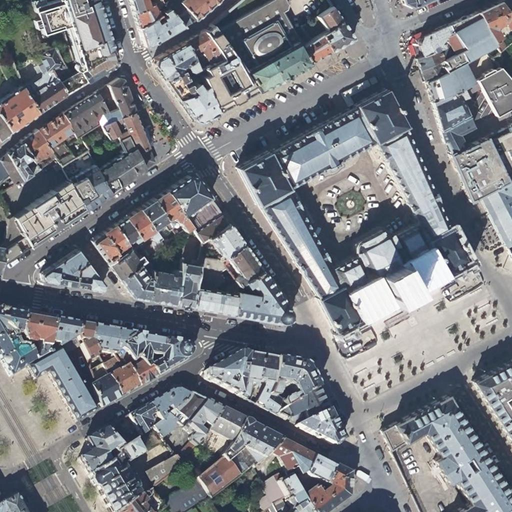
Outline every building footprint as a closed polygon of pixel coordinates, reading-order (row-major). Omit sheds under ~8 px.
[(112,47),(109,37),(98,0),(83,5),(81,0),(61,0),(52,3),(44,6),(40,7),(43,18),(46,26),(48,34),(73,26),(92,79),(102,74),(92,56),(95,55),(112,47)] [(143,0),(145,3),(149,0),(126,0),(131,14),(141,7),(136,0),(143,0)] [(159,1),(158,0),(149,0),(145,3),(141,7),(131,14),(136,29),(150,18),(155,13),(152,7),(159,1)] [(167,0),(162,4),(164,6),(181,27),(194,20),(176,0),(167,0)] [(176,0),(194,20),(217,0),(176,0)] [(285,0),(271,0),(216,33),(256,91),(274,81),(274,82),(283,77),(290,74),(289,73),(300,67),(305,64),(297,49),(295,44),(297,42),(282,12),(287,8),(288,4),(285,0)] [(411,0),(399,0),(400,4),(410,9),(413,8),(411,0)] [(511,0),(502,0),(496,3),(510,23),(511,20),(511,0)] [(511,24),(510,23),(496,3),(485,8),(474,13),(484,30),(498,52),(504,47),(493,31),(494,28),(500,24),(504,29),(511,24)] [(153,22),(150,18),(136,29),(142,48),(147,48),(181,27),(164,6),(159,10),(162,14),(158,17),(159,18),(153,22)] [(324,30),(339,20),(335,14),(331,6),(316,16),(324,30)] [(159,18),(158,17),(155,13),(150,18),(153,22),(159,18)] [(511,40),(504,47),(498,52),(484,30),(474,13),(466,16),(455,21),(445,26),(453,41),(455,43),(461,55),(440,64),(442,71),(443,72),(423,82),(426,92),(429,103),(460,87),(473,80),(492,116),(494,115),(495,116),(511,106),(511,40)] [(300,27),(308,40),(313,37),(319,33),(321,32),(324,30),(316,16),(300,27)] [(324,36),(321,32),(319,33),(329,52),(342,45),(352,39),(339,20),(324,30),(326,35),(324,36)] [(211,25),(201,32),(214,52),(217,61),(195,72),(198,78),(200,82),(203,90),(214,113),(235,102),(256,91),(216,33),(211,25)] [(453,41),(445,26),(420,37),(416,47),(418,55),(419,57),(453,41)] [(205,61),(193,68),(195,72),(217,61),(214,52),(201,32),(193,37),(182,43),(189,58),(197,54),(202,56),(205,61)] [(311,44),(308,40),(297,49),(305,64),(320,56),(329,52),(319,33),(313,37),(315,41),(311,44)] [(416,47),(420,37),(410,41),(408,46),(410,51),(412,57),(418,55),(416,47)] [(415,65),(418,72),(440,64),(461,55),(455,43),(453,41),(419,57),(413,60),(415,65)] [(187,72),(190,74),(195,72),(193,68),(189,58),(182,43),(153,61),(151,66),(155,72),(163,82),(180,73),(180,69),(185,67),(187,72)] [(39,48),(42,53),(47,50),(45,45),(39,48)] [(55,46),(53,47),(55,53),(59,62),(60,61),(61,61),(55,46)] [(55,53),(53,47),(47,50),(42,53),(33,58),(37,66),(47,61),(64,96),(78,87),(88,82),(82,70),(78,72),(71,76),(63,60),(61,61),(60,61),(59,62),(55,53)] [(92,56),(102,74),(115,66),(117,63),(112,47),(95,55),(92,56)] [(28,84),(22,87),(36,115),(49,106),(64,96),(47,61),(37,66),(41,73),(40,79),(31,85),(28,84)] [(440,64),(418,72),(420,77),(422,83),(423,82),(443,72),(442,71),(440,64)] [(186,84),(180,73),(163,82),(168,89),(176,100),(191,95),(189,89),(186,84)] [(194,80),(186,84),(189,89),(194,86),(200,82),(198,78),(194,80)] [(91,96),(62,115),(74,130),(77,135),(79,136),(100,126),(134,113),(122,82),(118,80),(107,86),(116,111),(106,115),(95,94),(91,96)] [(21,85),(0,100),(0,120),(9,133),(17,128),(36,115),(22,87),(21,85)] [(198,93),(194,86),(189,89),(191,95),(176,100),(180,107),(184,113),(190,120),(195,123),(214,113),(203,90),(198,93)] [(465,98),(460,87),(429,103),(434,120),(441,143),(442,143),(456,136),(471,129),(458,101),(465,98)] [(429,187),(428,187),(401,127),(403,126),(383,90),(353,106),(353,107),(341,114),(278,148),(267,154),(266,152),(235,169),(255,206),(257,205),(300,275),(301,274),(305,281),(316,298),(315,299),(332,332),(356,319),(354,316),(386,298),(388,301),(399,295),(409,290),(407,287),(439,269),(441,272),(464,259),(447,225),(445,226),(435,202),(435,201),(432,193),(429,187)] [(112,133),(114,136),(116,141),(120,139),(124,137),(133,155),(147,148),(140,130),(139,126),(134,113),(100,126),(105,136),(112,133)] [(62,138),(74,130),(62,115),(52,121),(36,131),(48,152),(53,159),(57,165),(59,167),(85,152),(86,151),(79,136),(77,135),(74,137),(75,139),(70,142),(68,140),(66,141),(62,138)] [(0,140),(9,133),(0,120),(0,140)] [(511,123),(462,147),(447,154),(446,155),(451,167),(462,191),(467,203),(477,197),(485,193),(511,178),(511,123)] [(49,162),(53,159),(48,152),(36,131),(30,135),(18,143),(37,170),(42,167),(40,164),(37,165),(35,161),(45,155),(49,162)] [(462,147),(456,136),(442,143),(447,154),(462,147)] [(94,171),(99,182),(110,176),(116,187),(141,170),(133,155),(124,137),(120,139),(126,151),(94,171)] [(37,170),(18,143),(14,146),(4,154),(20,181),(37,170)] [(133,155),(141,170),(152,163),(147,148),(133,155)] [(99,182),(85,152),(59,167),(68,182),(66,183),(67,185),(68,188),(82,210),(105,194),(116,187),(110,176),(99,182)] [(8,188),(20,181),(4,154),(0,157),(0,180),(6,176),(10,181),(6,184),(8,188)] [(187,176),(165,191),(182,217),(209,199),(197,181),(195,178),(187,176)] [(511,178),(485,193),(477,197),(502,246),(511,240),(511,200),(511,198),(511,197),(511,178)] [(22,212),(10,219),(21,236),(27,246),(82,210),(68,188),(67,185),(51,194),(50,192),(21,210),(22,212)] [(189,227),(182,217),(165,191),(160,194),(152,200),(165,221),(170,217),(173,221),(178,223),(183,231),(189,227)] [(169,227),(165,221),(152,200),(146,204),(139,208),(156,236),(169,227)] [(162,246),(156,236),(139,208),(133,212),(125,218),(137,237),(146,232),(152,241),(152,243),(144,248),(149,255),(162,246)] [(200,243),(206,239),(227,224),(220,214),(208,223),(193,233),(200,243)] [(2,239),(0,238),(0,256),(2,249),(21,236),(10,219),(9,217),(4,219),(2,239)] [(137,237),(125,218),(120,221),(113,226),(129,250),(132,248),(140,242),(137,237)] [(216,257),(215,260),(219,261),(242,245),(233,232),(227,224),(206,239),(218,256),(216,257)] [(119,248),(124,254),(129,250),(113,226),(106,230),(101,234),(114,252),(119,248)] [(116,256),(114,252),(101,234),(96,237),(90,241),(107,266),(116,259),(114,257),(116,256)] [(0,256),(0,264),(27,246),(21,236),(2,249),(0,256)] [(235,283),(236,285),(241,281),(259,269),(248,254),(242,245),(219,261),(224,267),(225,270),(228,267),(226,264),(228,262),(238,276),(235,279),(233,276),(231,277),(235,283)] [(142,260),(132,248),(129,250),(124,254),(118,258),(116,259),(107,266),(112,272),(117,278),(142,260)] [(52,283),(73,287),(75,272),(86,263),(76,251),(60,261),(40,275),(42,281),(52,283)] [(181,256),(178,269),(173,304),(180,305),(190,307),(195,274),(197,260),(181,256)] [(198,256),(197,260),(195,274),(190,307),(208,311),(231,315),(235,292),(236,285),(235,283),(227,288),(226,292),(208,290),(209,283),(213,284),(222,278),(218,272),(224,267),(219,261),(215,260),(198,256)] [(148,267),(142,260),(117,278),(130,296),(138,298),(145,299),(151,271),(152,264),(148,267)] [(75,272),(73,287),(98,291),(102,285),(86,263),(75,272)] [(171,273),(151,271),(145,299),(163,302),(173,304),(178,269),(173,268),(171,271),(171,273)] [(253,294),(235,292),(231,315),(254,319),(276,323),(277,322),(279,323),(283,322),(286,320),(287,319),(288,316),(288,314),(287,312),(285,309),(286,307),(259,269),(241,281),(244,286),(248,283),(251,288),(254,286),(257,292),(256,299),(253,298),(253,294)] [(18,335),(23,315),(16,314),(0,311),(0,361),(9,376),(25,367),(34,362),(32,357),(24,344),(18,335)] [(38,354),(32,357),(34,362),(46,356),(48,343),(52,320),(39,318),(23,315),(18,335),(24,344),(32,344),(34,342),(40,343),(38,354)] [(57,344),(57,349),(75,339),(78,325),(66,322),(52,320),(48,343),(57,344)] [(97,355),(94,351),(88,340),(92,327),(86,326),(78,325),(75,339),(80,347),(87,360),(97,355)] [(111,352),(114,357),(122,352),(120,348),(135,335),(122,332),(104,329),(92,327),(88,340),(94,351),(111,352)] [(138,357),(141,362),(144,368),(150,366),(148,362),(148,356),(158,357),(160,357),(163,340),(155,338),(143,336),(135,335),(120,348),(122,352),(114,357),(119,365),(129,358),(132,362),(138,357)] [(62,356),(80,347),(75,339),(57,349),(46,356),(34,362),(25,367),(32,380),(45,373),(59,397),(75,425),(95,412),(62,356)] [(159,361),(150,366),(156,378),(183,363),(182,360),(187,358),(189,356),(190,354),(190,353),(190,351),(188,346),(187,345),(184,344),(182,344),(180,344),(179,343),(173,342),(163,340),(160,357),(158,357),(159,361)] [(204,381),(237,398),(245,356),(241,355),(237,355),(204,373),(204,381)] [(255,386),(255,383),(259,359),(252,357),(245,356),(237,398),(240,400),(244,402),(247,384),(255,386)] [(119,366),(119,365),(114,357),(102,364),(108,376),(120,398),(139,388),(129,371),(127,366),(123,368),(121,368),(119,366)] [(253,406),(259,409),(268,390),(274,362),(265,360),(259,359),(255,383),(261,383),(261,386),(258,386),(258,388),(261,389),(253,406)] [(511,359),(495,368),(469,382),(486,408),(495,422),(511,411),(511,359)] [(141,362),(129,371),(139,388),(156,378),(150,366),(144,368),(141,362)] [(303,367),(295,366),(283,363),(274,362),(268,390),(259,409),(266,413),(274,417),(277,414),(306,395),(315,391),(309,379),(305,369),(303,367)] [(101,409),(120,398),(108,376),(93,384),(90,386),(101,409)] [(148,405),(159,422),(167,415),(169,417),(184,405),(187,396),(178,390),(174,390),(172,391),(148,405)] [(304,415),(308,421),(326,413),(315,391),(306,395),(277,414),(274,417),(284,423),(300,414),(301,417),(304,415)] [(178,419),(185,426),(201,408),(202,403),(196,400),(187,396),(184,405),(169,417),(174,423),(178,419)] [(511,511),(511,501),(444,397),(409,416),(379,432),(389,452),(420,432),(437,458),(433,461),(446,483),(451,479),(467,503),(453,511),(511,511)] [(200,440),(202,437),(218,411),(202,403),(201,408),(185,426),(182,429),(181,431),(180,432),(188,439),(186,441),(188,446),(179,454),(184,459),(200,440)] [(140,437),(152,428),(159,422),(148,405),(140,409),(126,417),(140,437)] [(212,435),(230,445),(241,423),(218,411),(202,437),(209,441),(212,435)] [(511,443),(511,411),(495,422),(501,433),(510,445),(511,443)] [(332,426),(326,413),(308,421),(294,428),(331,447),(340,442),(332,426)] [(171,427),(174,423),(169,417),(167,415),(159,422),(152,428),(160,439),(174,429),(171,427)] [(117,422),(102,430),(108,436),(121,429),(117,422)] [(267,455),(279,442),(258,432),(241,423),(230,445),(228,448),(218,458),(219,459),(198,479),(195,481),(207,499),(208,501),(251,469),(251,470),(264,459),(267,455)] [(120,448),(108,436),(102,430),(84,440),(89,452),(77,459),(86,476),(98,468),(114,457),(112,453),(120,448)] [(133,441),(120,448),(112,453),(114,457),(98,468),(86,476),(98,496),(106,511),(117,511),(138,498),(119,467),(141,456),(133,441)] [(267,455),(274,459),(286,446),(279,442),(267,455)] [(294,469),(298,476),(304,473),(311,459),(294,450),(286,446),(274,459),(276,460),(285,473),(294,469)] [(168,477),(179,465),(174,458),(143,475),(151,489),(168,477)] [(306,477),(323,487),(332,470),(322,465),(311,459),(304,473),(306,477)] [(313,490),(301,498),(309,511),(308,511),(328,511),(336,507),(345,500),(346,485),(346,477),(332,470),(323,487),(326,492),(317,498),(313,490)] [(311,486),(306,477),(304,473),(298,476),(290,481),(298,493),(311,486)] [(287,511),(280,500),(272,506),(274,511),(308,511),(309,511),(301,498),(298,493),(290,481),(287,477),(279,482),(278,480),(279,479),(277,475),(272,479),(284,498),(290,509),(288,511),(287,511)] [(255,503),(261,511),(263,511),(272,506),(280,500),(282,499),(284,498),(272,479),(258,489),(264,498),(255,503)] [(184,511),(207,499),(195,481),(160,506),(164,511),(184,511)] [(147,492),(138,498),(117,511),(158,511),(161,510),(147,492)] [(20,511),(11,497),(0,503),(0,511),(20,511)]
